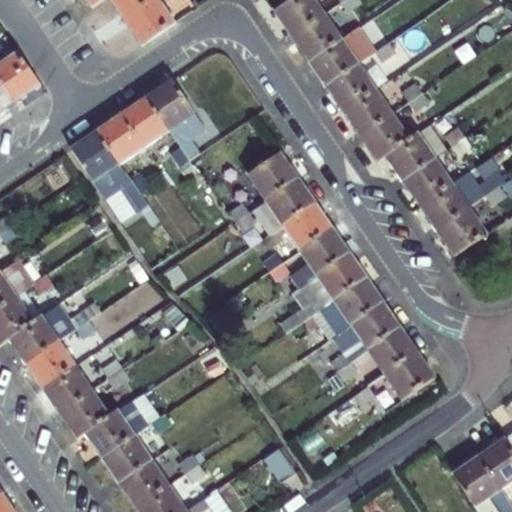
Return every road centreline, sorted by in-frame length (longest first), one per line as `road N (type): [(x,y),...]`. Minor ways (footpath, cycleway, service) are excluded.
road 1 (residential): [(509,345),(434,312),(242,34),(205,33),(81,113)]
road 2 (residential): [(305,511),(455,410),(509,345)]
road 3 (residential): [(2,0),(81,113)]
